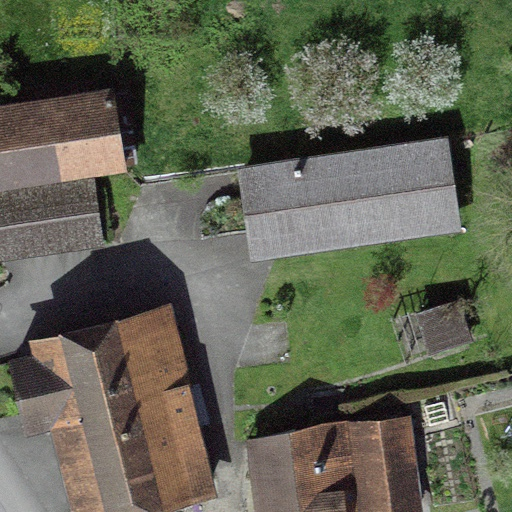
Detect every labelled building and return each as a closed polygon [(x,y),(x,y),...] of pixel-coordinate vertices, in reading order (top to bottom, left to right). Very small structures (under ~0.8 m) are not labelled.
[(0,182),(100,167),(91,107),(0,120),(0,182)] [(243,186),(252,256),(448,229),(439,159),(243,186)] [(95,180),(0,193),(0,253),(104,238),(95,180)] [(433,343),(470,332),(461,302),(424,313),(433,343)] [(38,368),(84,511),(138,511),(180,499),(128,339),(38,368)] [(252,449),(258,511),(347,511),(340,440),(252,449)]
